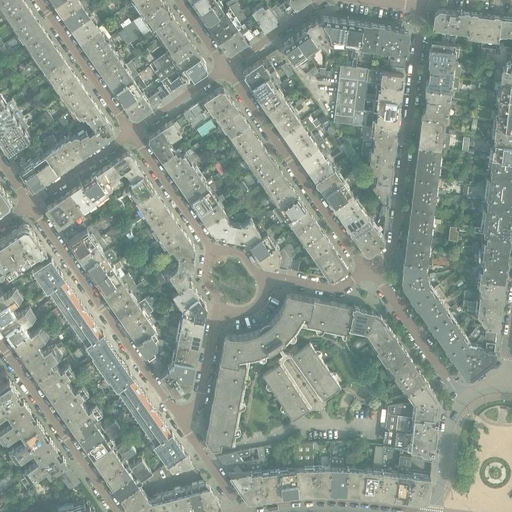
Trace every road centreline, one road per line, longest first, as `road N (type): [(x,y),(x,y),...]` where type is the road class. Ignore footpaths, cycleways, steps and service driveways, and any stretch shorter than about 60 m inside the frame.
road 1 (residential): [(421,8),(393,243),(365,271)]
road 2 (residential): [(177,419),(28,205)]
road 3 (residential): [(365,271),(225,68)]
road 4 (residential): [(0,344),(114,511)]
road 5 (residential): [(38,0),(131,133)]
road 6 (residential): [(459,399),(365,271)]
road 7 (residential): [(131,133),(214,253)]
road 8 (residential): [(131,133),(28,205)]
road 9 (residential): [(220,306),(201,394),(177,419)]
